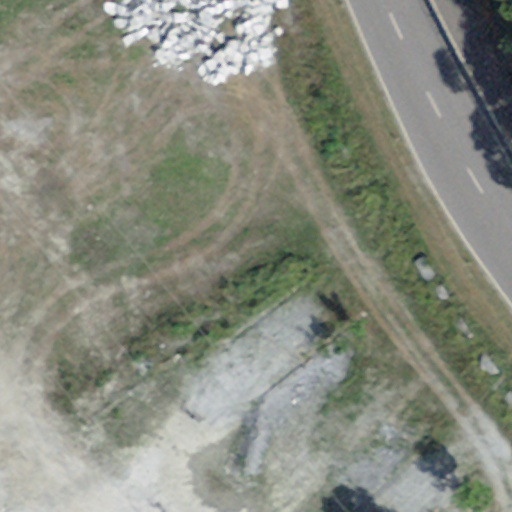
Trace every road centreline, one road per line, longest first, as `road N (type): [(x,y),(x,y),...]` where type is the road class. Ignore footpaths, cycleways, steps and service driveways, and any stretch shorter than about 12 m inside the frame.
road 1 (track): [(0,140),(34,188),(128,267),(195,264),(277,230),(345,241),(412,318),(459,414)]
road 2 (secondary): [(511,260),(469,204),(385,0)]
road 3 (track): [(128,267),(138,511)]
